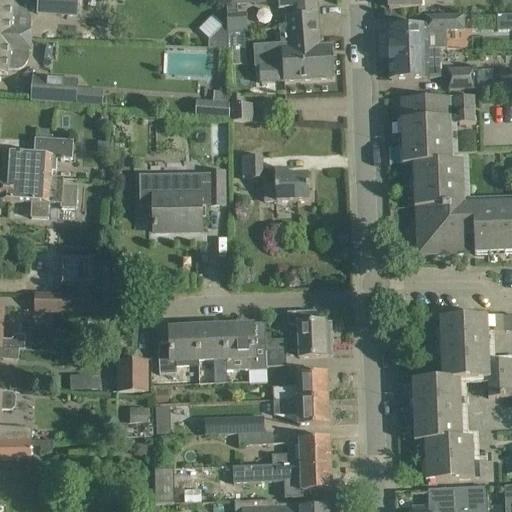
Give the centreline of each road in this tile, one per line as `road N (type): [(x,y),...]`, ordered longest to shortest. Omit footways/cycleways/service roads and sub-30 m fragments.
road 1 (residential): [(368,282),(358,0)]
road 2 (residential): [(378,511),(369,299)]
road 3 (residential): [(160,303),(369,299)]
road 4 (residential): [(368,282),(471,282),(511,298)]
